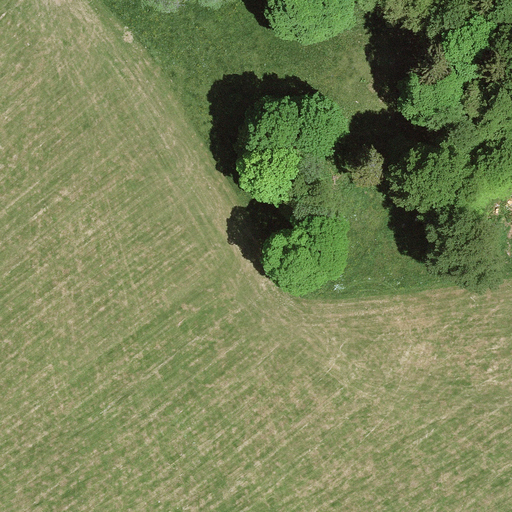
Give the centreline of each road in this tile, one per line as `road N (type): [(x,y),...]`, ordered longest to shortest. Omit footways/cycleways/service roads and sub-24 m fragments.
road 1 (track): [(84,0),(231,201)]
road 2 (track): [(0,491),(131,406)]
